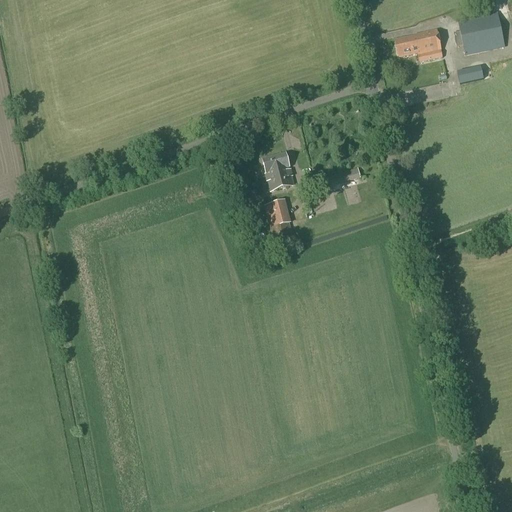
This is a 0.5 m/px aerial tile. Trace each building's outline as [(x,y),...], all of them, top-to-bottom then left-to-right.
[(505,49),(497,14),(457,22),(459,34),(453,35),(456,48),(462,47),(464,58),(505,49)] [(440,52),(436,32),(413,37),(414,38),(394,42),(398,59),(418,55),(418,56),(417,57),(419,64),(442,59),(440,52)] [(461,77),(462,84),(487,81),(486,74),(461,77)] [(289,171),(285,155),(262,161),(265,175),(264,176),(269,194),(295,188),(291,170),(289,171)] [(307,194),(360,180),(357,170),(304,184),(307,194)] [(244,225),(259,219),(248,193),(233,199),(244,225)] [(274,251),(294,245),(294,244),(289,225),(290,225),(285,202),(264,207),(271,229),(269,230),(272,243),(274,251)]
